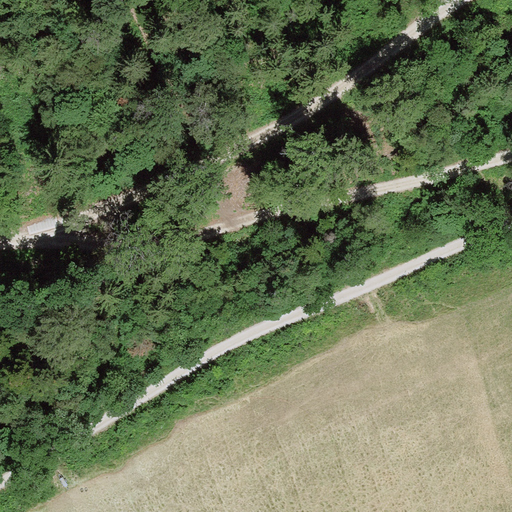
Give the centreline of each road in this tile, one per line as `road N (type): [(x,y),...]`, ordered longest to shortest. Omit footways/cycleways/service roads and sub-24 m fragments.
road 1 (track): [(511,230),(236,343),(0,492)]
road 2 (track): [(0,241),(289,136),(463,0)]
road 3 (track): [(511,144),(300,184),(195,224),(147,225),(94,202)]
